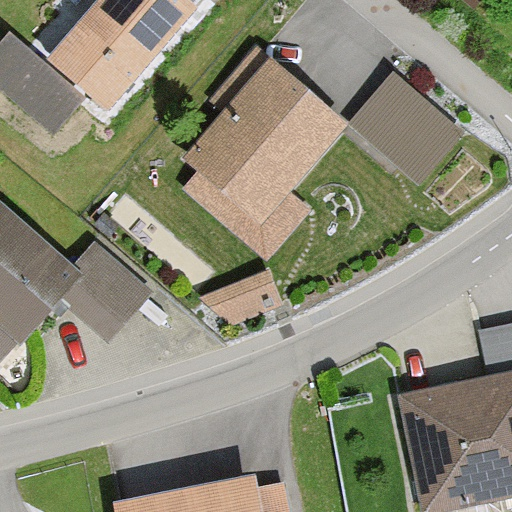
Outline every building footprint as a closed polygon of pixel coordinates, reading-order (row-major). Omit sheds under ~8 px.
[(172,0),(77,0),(26,58),(90,114),(183,10),(172,0)] [(253,56),(170,157),(189,172),(174,190),(262,262),(299,217),(274,197),(335,123),(253,56)] [(388,76),(345,124),(413,184),(455,137),(388,76)] [(0,207),(0,347),(49,294),(102,343),(152,290),(91,233),(62,264),(0,207)] [(219,316),(281,294),(270,264),(208,285),(219,316)] [(420,511),(421,511),(491,511),(487,490),(511,485),(511,372),(390,395),(412,511),(420,511)] [(237,475),(96,503),(98,511),(282,511),(277,483),(240,491),(237,475)]
